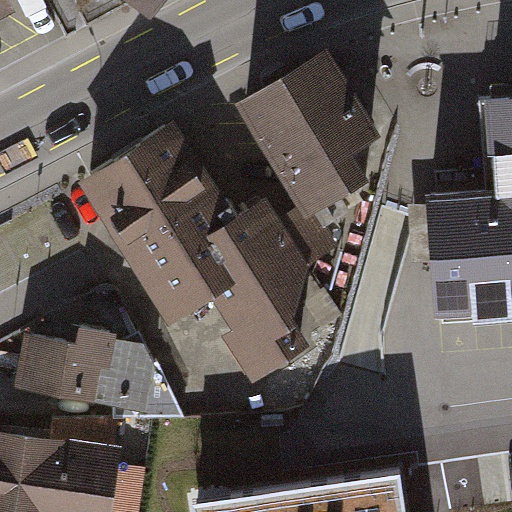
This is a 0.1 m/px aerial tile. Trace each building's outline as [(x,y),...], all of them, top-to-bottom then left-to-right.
[(0,0),(0,35),(34,20),(24,0),(0,0)] [(125,0),(153,21),(169,0),(125,0)] [(328,41),(233,94),(283,180),(351,142),(376,125),(328,41)] [(511,81),(480,84),(485,165),(486,179),(435,182),(423,183),(432,305),(439,304),(511,299),(511,81)] [(74,176),(115,242),(213,179),(170,114),(74,176)] [(351,142),(283,180),(295,202),(301,212),(313,205),(369,174),(351,142)] [(203,227),(232,208),(213,179),(115,242),(166,320),(208,292),(234,275),(203,227)] [(232,208),(203,227),(234,275),(208,292),(229,325),(219,331),(249,377),(307,339),(290,310),(307,261),(337,243),(313,205),(301,212),(295,202),(277,213),(263,190),(232,208)] [(22,329),(13,383),(145,409),(154,363),(141,339),(113,334),(113,329),(75,321),(71,338),(22,329)] [(50,433),(0,426),(0,511),(107,511),(118,442),(113,442),(117,415),(52,417),(50,433)] [(403,511),(397,466),(189,494),(191,511),(403,511)] [(123,470),(122,511),(141,511),(141,470),(123,470)]
